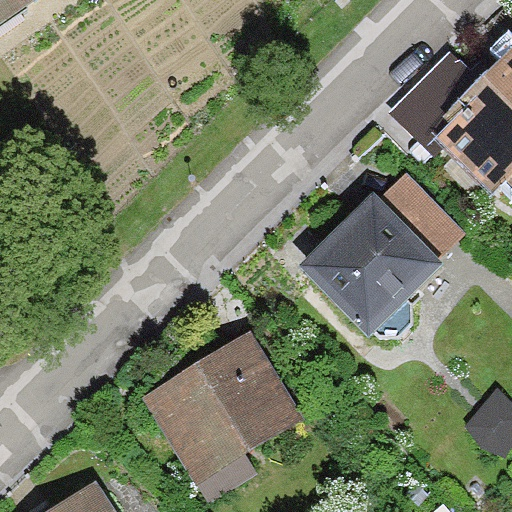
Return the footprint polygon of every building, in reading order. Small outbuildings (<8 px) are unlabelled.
[(0,0),(0,29),(44,0),(0,0)] [(511,61),(449,121),(511,187),(511,61)] [(418,178),(319,257),(392,347),(491,268),(418,178)] [(261,336),(157,406),(217,495),(321,425),(261,336)] [(122,511),(102,479),(49,511),(122,511)]
